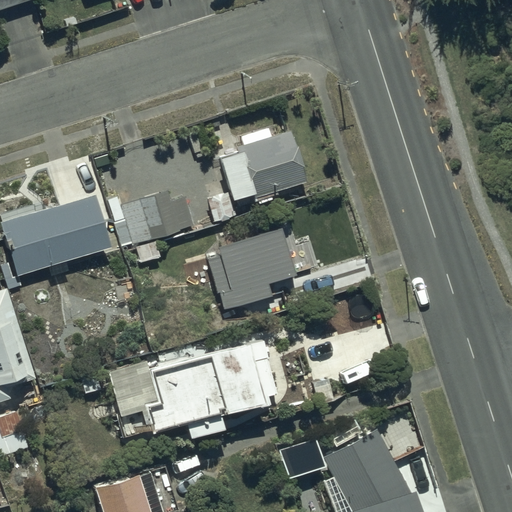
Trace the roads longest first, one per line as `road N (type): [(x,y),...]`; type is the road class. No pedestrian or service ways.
road 1 (tertiary): [(359,0),(511,479)]
road 2 (residential): [(354,0),(0,114)]
